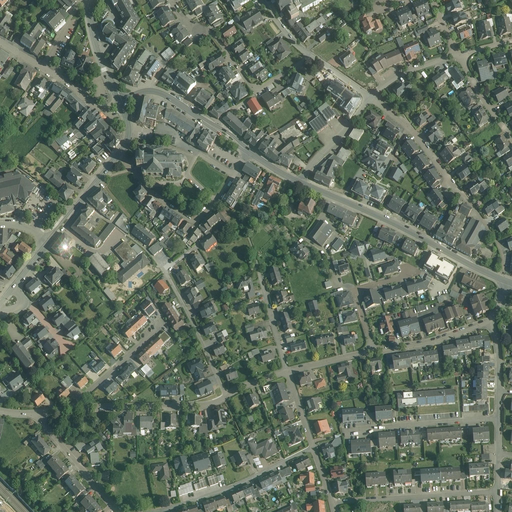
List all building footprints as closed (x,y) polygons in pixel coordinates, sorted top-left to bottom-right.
[(76,2),(74,0),(58,0),(57,1),(60,4),(62,2),(63,3),(64,3),(66,5),(61,11),(64,15),(66,13),(76,2)] [(126,0),(113,0),(114,1),(114,2),(115,4),(116,5),(115,5),(120,13),(124,21),(120,27),(122,28),(119,31),(121,32),(126,35),(128,37),(134,28),(139,22),(138,20),(133,11),(132,10),(126,0)] [(154,0),(150,2),(154,9),(157,7),(163,3),(164,3),(162,0),(154,0)] [(199,0),(198,0),(189,5),(189,6),(191,8),(193,12),(194,11),(200,8),(203,6),(199,0)] [(225,0),(228,4),(229,3),(234,11),(236,10),(237,12),(242,9),(240,6),(249,1),(248,0),(225,0)] [(283,0),(277,4),(275,4),(281,14),(282,13),(286,11),(294,7),(290,1),(289,0),(283,0)] [(291,0),(290,1),(294,7),(297,12),(298,12),(301,10),(303,13),(309,9),(309,8),(311,7),(314,6),(314,7),(319,4),(319,3),(323,0),(324,1),(326,0),(291,0)] [(430,12),(425,1),(424,2),(423,1),(419,3),(424,15),(430,12)] [(419,3),(415,4),(415,6),(413,6),(417,15),(418,17),(424,15),(419,3)] [(451,5),(445,8),(448,15),(461,9),(458,3),(451,5)] [(214,6),(204,12),(206,16),(208,18),(207,18),(208,19),(218,13),(214,6)] [(294,7),(286,11),(291,21),(299,17),(297,12),(294,7)] [(160,12),(157,14),(161,20),(171,14),(170,14),(169,12),(169,11),(167,8),(166,9),(160,12)] [(66,13),(64,15),(61,11),(60,10),(57,14),(64,21),(69,16),(66,13)] [(303,13),(301,10),(298,12),(297,12),(299,17),(301,21),(306,19),(303,13)] [(411,17),(408,10),(407,10),(406,10),(402,11),(407,23),(413,21),(411,17)] [(242,20),(241,20),(242,22),(247,31),(262,21),(256,11),(242,20)] [(291,21),(286,11),(282,13),(283,15),(288,23),(291,21)] [(407,23),(402,11),(398,13),(398,14),(396,15),(399,22),(401,26),(407,23)] [(57,14),(55,12),(44,22),(55,33),(61,27),(59,25),(64,21),(57,14)] [(218,13),(208,19),(210,22),(209,22),(211,25),(213,24),(218,21),(222,19),(218,13)] [(11,20),(3,14),(0,18),(0,23),(5,27),(11,20)] [(171,14),(161,20),(164,27),(168,24),(174,21),(175,21),(173,17),(172,18),(171,15),(171,14)] [(465,14),(464,15),(464,14),(458,17),(452,19),(452,20),(455,27),(467,22),(467,21),(468,21),(465,14)] [(238,15),(232,19),(237,25),(242,22),(241,20),(242,20),(238,15)] [(315,23),(310,16),(308,18),(306,19),(311,26),(315,23)] [(365,16),(359,18),(361,24),(365,23),(364,21),(367,20),(365,16)] [(299,17),(291,21),(288,23),(291,29),(293,30),(293,29),(298,26),(296,24),(301,21),(299,17)] [(306,30),(309,34),(322,24),(321,22),(324,20),(322,18),(315,23),(311,26),(306,30)] [(507,19),(499,21),(501,29),(499,30),(500,35),(501,37),(502,36),(502,35),(511,33),(510,26),(511,26),(510,23),(509,19),(507,19)] [(369,21),(367,20),(364,21),(365,23),(361,24),(363,29),(364,29),(365,30),(366,33),(375,29),(374,26),(372,25),(373,24),(373,23),(371,20),(369,21)] [(108,26),(114,30),(115,27),(114,25),(113,23),(110,21),(108,21),(105,22),(103,23),(102,26),(102,28),(103,31),(104,32),(108,26)] [(379,22),(377,23),(375,22),(373,23),(373,24),(372,25),(374,26),(375,29),(376,32),(382,29),(379,22)] [(5,27),(0,23),(0,34),(3,37),(9,30),(5,27)] [(298,26),(293,29),(294,29),(297,34),(305,29),(303,26),(304,25),(302,23),(298,26)] [(487,24),(479,26),(481,34),(479,34),(480,40),(482,39),(482,40),(492,38),(490,30),(491,30),(490,27),(489,23),(487,24)] [(42,29),(35,24),(31,30),(37,35),(39,32),(40,32),(42,29)] [(108,26),(104,32),(103,35),(108,38),(106,41),(108,42),(113,46),(114,44),(120,48),(119,49),(111,61),(114,63),(113,65),(112,65),(113,66),(113,65),(115,67),(113,68),(118,71),(123,63),(125,64),(126,62),(125,61),(131,53),(132,54),(134,52),(132,50),(136,45),(125,37),(119,33),(118,33),(116,31),(114,30),(108,26)] [(180,26),(172,33),(175,36),(183,30),(182,30),(181,30),(182,30),(182,29),(181,28),(180,26)] [(231,26),(221,33),(226,40),(229,38),(237,33),(231,26)] [(459,33),(457,33),(459,38),(461,38),(462,40),(472,36),(469,28),(467,29),(459,33)] [(311,37),(309,34),(306,30),(305,29),(297,34),(304,43),(311,37)] [(435,29),(427,32),(431,41),(428,42),(430,47),(440,43),(439,40),(435,29)] [(31,30),(26,36),(23,40),(22,39),(20,42),(21,43),(21,44),(31,51),(36,43),(35,42),(38,39),(39,39),(42,34),(40,32),(39,32),(37,35),(31,30)] [(183,30),(175,36),(178,39),(186,33),(184,31),(184,32),(184,31),(183,31),(182,31),(183,30)] [(185,35),(185,34),(186,33),(178,39),(179,41),(181,43),(188,37),(187,35),(185,34),(185,35)] [(323,35),(318,39),(321,43),(326,39),(323,35)] [(401,37),(397,39),(400,47),(405,45),(401,37)] [(272,39),(266,44),(269,48),(275,44),(272,39)] [(39,40),(30,53),(37,57),(45,44),(39,40)] [(291,54),(281,40),(275,44),(269,48),(272,53),(277,50),(281,55),(278,57),(281,61),(291,54)] [(237,45),(232,49),(234,51),(233,51),(236,54),(237,53),(239,55),(245,51),(240,43),(237,45)] [(416,43),(403,49),(407,57),(409,61),(415,59),(413,54),(420,51),(416,43)] [(166,62),(176,55),(171,48),(161,54),(166,62)] [(9,57),(0,50),(0,65),(1,64),(3,65),(9,57)] [(154,58),(144,51),(136,63),(146,70),(154,58)] [(250,58),(245,51),(239,55),(240,57),(239,58),(241,62),(241,61),(243,64),(248,60),(250,58)] [(75,55),(68,52),(62,65),(72,70),(73,70),(75,64),(76,61),(73,60),(75,55)] [(355,61),(349,52),(339,60),(346,68),(355,61)] [(389,67),(384,57),(383,58),(381,54),(373,60),(376,65),(373,67),(377,73),(384,68),(386,70),(389,67)] [(504,54),(493,57),(494,62),(495,67),(496,67),(506,64),(504,54)] [(207,63),(206,64),(207,65),(211,71),(224,62),(220,56),(207,63)] [(91,62),(83,59),(81,63),(80,62),(78,65),(78,66),(76,71),(85,75),(86,76),(88,75),(88,74),(92,65),(93,64),(92,62),(91,62)] [(136,63),(134,61),(130,69),(129,69),(122,81),(133,87),(134,85),(135,83),(139,75),(143,68),(136,63)] [(206,61),(198,65),(201,69),(207,65),(206,64),(207,63),(206,61)] [(152,62),(142,76),(151,82),(160,67),(152,62)] [(487,69),(486,63),(484,63),(483,62),(482,64),(477,65),(478,65),(479,69),(479,70),(480,69),(482,76),(480,77),(486,76),(488,80),(494,79),(492,72),(489,73),(488,69),(487,69)] [(254,63),(252,65),(249,66),(251,69),(249,70),(251,73),(253,75),(254,74),(261,69),(259,67),(257,64),(256,65),(254,63)] [(454,65),(446,70),(457,86),(465,81),(454,65)] [(9,66),(3,74),(8,77),(14,69),(9,66)] [(37,73),(25,67),(20,75),(21,75),(31,81),(32,82),(37,73)] [(222,72),(218,75),(222,80),(231,74),(229,71),(230,70),(228,67),(222,72)] [(373,67),(368,70),(373,76),(377,73),(373,67)] [(261,69),(254,74),(255,76),(255,77),(257,80),(259,78),(261,80),(266,77),(264,75),(266,74),(264,70),(263,71),(262,69),(261,69)] [(176,77),(169,71),(162,80),(172,87),(179,78),(176,77)] [(231,74),(222,80),(226,86),(230,83),(236,79),(234,76),(233,77),(231,74)] [(31,81),(21,75),(15,86),(25,92),(31,81)] [(183,75),(173,87),(186,97),(196,85),(183,75)] [(303,79),(293,75),(294,76),(291,82),(289,81),(287,85),(289,86),(289,88),(288,88),(298,92),(301,93),(303,88),(300,87),(298,86),(301,79),(303,79)] [(440,76),(432,82),(437,88),(444,83),(443,80),(440,76)] [(48,83),(42,79),(37,87),(36,89),(40,91),(41,89),(43,90),(44,89),(45,90),(46,88),(45,87),(48,83)] [(316,79),(311,83),(315,87),(319,84),(316,79)] [(64,89),(57,84),(57,85),(52,92),(55,94),(46,104),(50,107),(58,98),(59,96),(64,89)] [(248,95),(240,84),(229,91),(235,99),(237,97),(240,101),(248,95)] [(345,85),(339,93),(343,96),(343,95),(348,89),(349,88),(345,85)] [(401,85),(393,92),(398,98),(407,92),(406,92),(404,88),(401,85)] [(504,88),(494,94),(499,103),(508,97),(509,97),(508,95),(504,88)] [(73,95),(64,89),(59,96),(58,98),(63,103),(65,100),(67,102),(68,101),(73,95)] [(358,96),(348,89),(343,95),(353,102),(358,96)] [(215,100),(201,90),(193,102),(197,104),(203,109),(207,112),(215,100)] [(471,92),(466,92),(464,93),(460,96),(460,97),(463,102),(473,96),(471,92)] [(276,94),(271,98),(268,93),(262,97),(270,110),(270,109),(281,102),(276,94)] [(88,109),(73,95),(68,101),(71,104),(72,106),(71,108),(77,114),(79,112),(83,115),(88,109)] [(473,96),(463,102),(467,108),(474,104),(476,100),(473,96)] [(50,107),(48,110),(53,114),(63,103),(58,98),(50,107)] [(159,109),(148,106),(148,107),(147,106),(149,99),(142,98),(136,124),(143,125),(144,118),(153,120),(156,121),(156,122),(159,109)] [(248,103),(255,116),(264,111),(257,98),(248,103)] [(30,103),(25,99),(19,106),(20,107),(23,109),(21,113),(27,117),(34,107),(30,103)] [(224,103),(215,110),(213,109),(210,114),(218,120),(222,115),(229,109),(224,103)] [(332,112),(329,108),(326,105),(314,114),(317,118),(309,125),(317,135),(329,125),(328,123),(336,117),(332,112)] [(173,111),(159,108),(156,122),(168,124),(188,137),(186,139),(187,142),(187,143),(193,146),(193,147),(194,147),(197,146),(198,147),(208,154),(212,147),(217,139),(216,139),(216,138),(176,113),(173,112),(173,111)] [(88,109),(83,115),(74,125),(79,130),(88,120),(94,114),(93,114),(88,109)] [(473,114),(473,115),(474,115),(473,116),(474,118),(475,118),(476,119),(478,118),(481,123),(479,124),(480,125),(482,123),(487,120),(488,119),(487,117),(487,116),(486,115),(485,115),(481,109),(478,111),(473,114)] [(340,117),(335,110),(332,112),(336,117),(338,119),(340,117)] [(381,118),(370,111),(368,114),(366,118),(368,120),(371,122),(369,125),(375,128),(381,118)] [(94,114),(88,120),(88,121),(90,122),(97,115),(98,116),(98,115),(97,113),(95,112),(93,114),(94,114)] [(248,130),(230,113),(223,120),(241,137),(248,130)] [(98,116),(97,115),(90,122),(91,124),(85,130),(89,134),(90,134),(96,129),(103,123),(104,122),(98,116)] [(421,115),(414,120),(420,127),(426,122),(425,120),(422,117),(421,115)] [(300,117),(295,121),(297,124),(302,131),(307,127),(300,117)] [(153,120),(144,118),(143,125),(152,127),(153,120)] [(254,124),(249,119),(244,125),(249,130),(254,124)] [(395,128),(388,122),(385,126),(389,129),(389,128),(393,131),(395,128)] [(103,123),(96,129),(98,131),(102,136),(103,136),(104,135),(110,130),(103,123)] [(439,129),(435,123),(427,128),(431,133),(434,131),(435,132),(439,129)] [(356,127),(349,138),(357,143),(364,132),(356,127)] [(393,131),(389,128),(389,129),(384,136),(393,142),(398,134),(393,131)] [(120,140),(111,130),(110,130),(104,135),(110,141),(104,145),(105,147),(106,148),(112,154),(120,142),(120,140)] [(98,131),(91,136),(96,141),(102,136),(98,131)] [(435,132),(434,131),(431,133),(426,136),(432,144),(434,142),(435,144),(436,143),(438,144),(440,142),(440,140),(439,138),(435,132)] [(253,135),(250,133),(244,140),(254,147),(264,135),(259,132),(256,136),(255,137),(253,135)] [(74,144),(65,134),(52,145),(61,156),(74,144)] [(103,136),(96,142),(98,144),(103,149),(105,147),(104,145),(110,141),(104,135),(103,136)] [(300,144),(296,138),(290,141),(293,146),(294,148),(300,144)] [(509,147),(503,138),(496,143),(501,151),(501,152),(507,148),(509,147)] [(286,145),(282,140),(278,143),(282,148),(276,153),(282,157),(283,155),(284,154),(291,148),(286,145)] [(271,141),(267,146),(264,144),(259,151),(270,159),(275,152),(274,151),(277,146),(271,141)] [(376,145),(387,152),(389,148),(381,142),(378,141),(376,145)] [(405,146),(402,148),(406,153),(415,146),(411,141),(405,146)] [(450,142),(444,147),(447,150),(454,145),(451,142),(450,142)] [(103,149),(98,144),(92,149),(98,155),(106,148),(105,147),(103,149)] [(387,152),(376,145),(373,149),(375,151),(384,156),(387,152)] [(415,146),(406,153),(409,158),(410,158),(417,153),(419,151),(415,146)] [(351,153),(342,148),(336,157),(336,158),(345,163),(351,153)] [(451,148),(441,156),(448,165),(454,160),(460,156),(455,149),(453,150),(451,148)] [(507,148),(501,152),(501,151),(499,152),(502,156),(510,152),(507,148)] [(169,150),(168,152),(163,152),(163,149),(142,149),(142,159),(137,159),(137,167),(142,167),(142,177),(166,177),(166,178),(166,179),(166,180),(167,179),(172,179),(173,179),(173,178),(178,178),(178,168),(182,168),(182,169),(183,169),(183,168),(185,166),(186,166),(186,165),(185,165),(185,162),(186,161),(185,161),(183,159),(183,158),(182,158),(182,159),(177,159),(177,155),(178,154),(177,154),(176,154),(173,154),(173,152),(171,150),(169,150)] [(276,153),(275,152),(270,159),(276,164),(282,157),(276,153)] [(375,158),(367,153),(362,162),(370,167),(375,158)] [(511,165),(511,153),(503,159),(509,168),(511,165)] [(468,154),(462,159),(465,163),(471,159),(468,154)] [(289,158),(283,155),(282,157),(276,164),(280,166),(281,165),(288,168),(292,160),(294,157),(291,156),(289,158)] [(334,155),(321,168),(325,170),(329,161),(338,165),(334,174),(339,165),(342,167),(345,163),(336,158),(336,157),(334,155)] [(420,157),(413,163),(417,168),(426,161),(422,156),(420,157)] [(384,163),(375,158),(370,167),(378,172),(384,163)] [(96,166),(90,161),(89,161),(87,159),(86,159),(83,163),(83,164),(86,166),(82,170),(89,175),(96,166)] [(325,170),(322,176),(332,180),(334,174),(338,165),(329,161),(325,170)] [(426,161),(417,168),(420,172),(427,167),(430,165),(426,161)] [(208,170),(201,163),(190,174),(206,189),(212,183),(217,178),(218,177),(210,168),(208,170)] [(261,172),(249,165),(244,173),(246,175),(251,178),(256,181),(261,172)] [(465,168),(456,174),(462,181),(470,175),(465,168)] [(403,174),(393,169),(389,179),(398,184),(403,174)] [(431,172),(424,177),(428,182),(437,175),(433,170),(431,172)] [(74,171),(73,171),(67,179),(75,185),(76,185),(79,188),(82,185),(78,182),(82,177),(81,177),(79,175),(74,171)] [(0,178),(0,205),(12,203),(13,207),(17,206),(14,197),(18,196),(21,198),(20,200),(26,204),(30,198),(29,197),(30,196),(30,197),(30,196),(31,195),(31,194),(32,195),(32,194),(31,194),(32,193),(33,194),(36,195),(39,190),(37,189),(38,188),(24,178),(22,179),(21,176),(18,174),(0,178)] [(322,176),(318,174),(314,181),(329,188),(333,181),(332,180),(322,176)] [(60,180),(54,175),(49,181),(58,188),(59,187),(62,190),(65,187),(63,185),(64,183),(60,180)] [(437,175),(428,182),(431,187),(438,182),(440,180),(437,175)] [(271,177),(263,194),(264,194),(271,198),(276,189),(277,190),(281,182),(271,177)] [(221,183),(217,178),(212,183),(215,186),(217,187),(221,183)] [(376,186),(374,189),(373,188),(374,186),(359,178),(358,181),(359,181),(357,184),(356,183),(353,190),(354,191),(352,193),(363,199),(364,198),(369,200),(369,199),(380,205),(382,202),(383,202),(387,196),(385,195),(387,192),(376,186)] [(241,182),(236,179),(233,185),(234,186),(241,190),(245,184),(241,182)] [(474,183),(467,188),(473,196),(480,191),(482,193),(487,190),(484,187),(486,186),(483,183),(477,187),(474,183)] [(62,190),(58,196),(67,203),(74,193),(66,186),(65,187),(62,190)] [(241,190),(234,186),(231,192),(239,197),(242,191),(241,190)] [(141,187),(134,194),(139,201),(138,201),(140,203),(145,199),(143,198),(147,194),(141,187)] [(112,201),(101,189),(93,196),(99,203),(101,200),(103,199),(108,205),(112,201)] [(429,196),(433,202),(441,196),(437,190),(437,191),(429,196)] [(239,197),(231,192),(227,197),(234,202),(235,202),(239,197)] [(263,194),(259,192),(256,198),(261,200),(264,194),(263,194)] [(99,203),(93,196),(88,200),(88,201),(97,210),(102,206),(101,204),(99,203)] [(441,196),(433,202),(437,207),(445,201),(441,196)] [(156,202),(149,197),(144,206),(152,211),(153,209),(155,207),(153,206),(156,202)] [(227,197),(226,197),(222,203),(230,208),(234,202),(227,197)] [(261,200),(256,198),(252,205),(254,206),(261,200)] [(400,201),(395,198),(394,199),(389,207),(388,208),(393,211),(400,201)] [(316,206),(306,201),(305,204),(302,203),(298,212),(299,212),(298,214),(298,215),(301,216),(302,216),(303,214),(306,216),(307,215),(311,217),(316,206)] [(405,204),(400,201),(393,211),(398,215),(400,212),(405,205),(405,204)] [(162,206),(156,202),(153,206),(155,207),(153,209),(157,212),(156,212),(157,213),(158,212),(162,206)] [(12,203),(0,205),(0,215),(6,214),(14,212),(13,207),(12,203)] [(459,203),(451,217),(458,221),(459,219),(462,214),(459,212),(464,205),(459,203)] [(495,210),(490,204),(483,209),(487,216),(495,210)] [(94,211),(87,205),(82,212),(84,214),(81,218),(88,224),(93,227),(94,228),(95,229),(102,219),(94,212),(94,211)] [(327,213),(338,218),(342,210),(331,205),(329,210),(327,213)] [(472,210),(464,205),(459,212),(462,214),(467,216),(468,217),(472,210)] [(105,209),(102,206),(97,210),(101,213),(110,220),(114,215),(109,212),(105,209)] [(405,215),(405,216),(409,220),(416,210),(411,206),(410,208),(405,215)] [(283,210),(280,207),(270,216),(271,218),(278,211),(280,213),(283,210)] [(176,216),(166,209),(160,217),(164,219),(165,218),(171,223),(176,216)] [(342,210),(338,218),(343,221),(343,222),(346,224),(350,214),(342,210)] [(421,213),(416,210),(409,220),(414,223),(416,220),(421,213)] [(212,215),(204,221),(205,221),(201,224),(202,225),(199,227),(201,230),(200,231),(201,232),(202,231),(205,234),(207,237),(210,234),(208,231),(222,220),(216,214),(215,212),(212,215)] [(227,222),(219,212),(216,214),(222,220),(225,224),(227,222)] [(357,217),(350,214),(346,224),(353,227),(357,217)] [(432,218),(427,215),(426,216),(421,223),(420,225),(425,228),(432,218)] [(171,223),(173,225),(178,228),(183,221),(176,216),(171,223)] [(451,217),(445,229),(441,227),(439,231),(452,238),(457,229),(460,222),(458,221),(451,217)] [(88,224),(81,218),(71,230),(83,239),(84,239),(91,244),(90,245),(95,249),(101,242),(89,232),(84,229),(88,224)] [(432,218),(425,228),(430,232),(433,228),(437,222),(437,221),(432,218)] [(124,223),(119,219),(115,224),(120,228),(124,223)] [(483,226),(472,220),(469,226),(468,226),(467,226),(468,226),(465,233),(464,232),(464,233),(456,249),(470,257),(474,251),(476,252),(479,246),(477,245),(482,237),(485,238),(488,233),(483,226)] [(504,220),(495,226),(501,233),(509,227),(504,220)] [(184,221),(178,230),(187,236),(193,228),(184,221)] [(334,231),(321,221),(309,237),(322,247),(334,231)] [(124,223),(120,228),(128,234),(128,233),(124,222),(124,223)] [(171,223),(168,227),(167,226),(162,232),(164,234),(165,234),(171,229),(173,225),(171,223)] [(93,227),(88,224),(84,229),(89,232),(93,227)] [(109,225),(98,240),(101,242),(103,244),(116,228),(111,224),(109,225)] [(132,233),(138,238),(144,230),(138,226),(132,233)] [(461,231),(457,229),(452,238),(456,240),(452,247),(456,249),(464,233),(464,232),(461,231)] [(138,238),(143,242),(149,234),(144,230),(138,238)] [(195,230),(188,238),(190,241),(194,244),(201,234),(195,230)] [(390,232),(386,231),(383,230),(380,235),(379,239),(385,242),(390,232)] [(452,238),(439,231),(438,230),(436,233),(438,234),(436,238),(452,247),(456,240),(452,238)] [(396,236),(393,234),(390,232),(385,242),(391,245),(393,242),(396,236)] [(155,239),(149,234),(143,242),(146,244),(149,246),(155,239)] [(73,242),(64,235),(60,240),(67,248),(73,242)] [(211,235),(200,244),(206,252),(217,243),(211,235)] [(18,240),(12,236),(8,243),(13,247),(14,245),(18,240)] [(339,239),(332,247),(337,252),(345,243),(339,239)] [(60,240),(52,250),(61,257),(63,255),(67,249),(67,248),(60,240)] [(174,245),(169,240),(167,242),(165,244),(167,246),(170,249),(174,245)] [(356,240),(351,253),(362,257),(367,244),(356,240)] [(419,248),(407,241),(402,250),(407,253),(408,252),(412,255),(412,256),(414,257),(419,248)] [(131,249),(125,242),(115,251),(125,264),(127,262),(130,265),(116,277),(123,284),(142,268),(143,269),(150,263),(142,255),(137,259),(136,258),(142,252),(136,245),(131,249)] [(153,246),(148,250),(154,256),(159,251),(159,252),(164,248),(159,243),(158,242),(154,246),(153,246)] [(13,247),(8,243),(6,245),(4,248),(8,251),(11,250),(13,247)] [(296,243),(290,250),(294,254),(295,253),(301,248),(296,243)] [(32,251),(22,244),(19,248),(14,245),(13,247),(11,250),(17,254),(18,251),(27,257),(28,255),(32,251)] [(309,253),(302,246),(301,248),(295,253),(302,260),(303,259),(304,260),(309,256),(308,255),(309,253)] [(8,251),(4,248),(3,250),(0,252),(0,257),(6,262),(9,264),(12,260),(6,255),(8,251)] [(67,249),(63,255),(69,260),(73,255),(67,249)] [(375,250),(371,252),(374,262),(386,259),(385,254),(375,250)] [(439,269),(435,275),(449,282),(457,267),(443,260),(441,264),(437,262),(439,258),(431,254),(425,267),(432,271),(435,267),(439,269)] [(110,270),(97,255),(89,262),(102,277),(108,273),(107,272),(110,270)] [(199,256),(191,261),(194,265),(192,265),(196,271),(204,266),(199,256)] [(338,266),(337,266),(339,271),(340,275),(350,272),(347,263),(338,266)] [(395,263),(382,267),(382,270),(384,276),(398,272),(397,270),(397,268),(395,263)] [(14,272),(8,267),(4,273),(2,275),(6,278),(8,280),(10,278),(13,275),(12,275),(14,272)] [(47,283),(48,283),(52,287),(55,285),(56,285),(60,281),(59,280),(62,277),(63,277),(60,274),(61,274),(60,274),(59,272),(59,271),(59,270),(58,269),(57,269),(56,269),(55,269),(44,279),(44,280),(44,281),(44,282),(45,283),(46,283),(46,284),(47,284),(47,283)] [(64,271),(60,274),(61,274),(60,274),(63,277),(62,277),(64,279),(66,277),(68,280),(70,278),(66,274),(64,271)] [(185,272),(177,277),(179,281),(181,281),(183,285),(191,281),(185,272)] [(72,276),(70,278),(73,282),(79,277),(75,273),(72,276)] [(279,273),(270,276),(273,286),(282,284),(279,273)] [(472,277),(469,276),(469,277),(466,275),(462,285),(470,288),(478,291),(486,288),(484,284),(483,284),(482,282),(477,280),(478,279),(475,277),(475,278),(472,277)] [(251,279),(247,280),(247,279),(245,278),(243,278),(242,280),(243,281),(237,283),(239,290),(244,288),(244,291),(247,292),(249,292),(250,293),(254,292),(251,279)] [(34,279),(25,287),(31,294),(40,287),(40,286),(42,284),(37,279),(35,281),(34,279)] [(158,280),(151,286),(154,289),(155,288),(160,283),(158,280)] [(421,280),(414,282),(417,292),(424,290),(422,283),(421,280)] [(426,282),(422,283),(424,290),(424,291),(428,290),(428,288),(431,283),(426,280),(426,282)] [(166,291),(168,289),(162,282),(160,283),(155,288),(162,295),(164,293),(166,293),(166,291)] [(414,282),(406,284),(407,287),(409,294),(417,292),(414,282)] [(399,287),(391,289),(394,299),(401,297),(402,296),(399,289),(399,287)] [(107,288),(103,292),(112,302),(116,298),(107,288)] [(391,289),(384,291),(387,301),(394,299),(391,289)] [(197,296),(194,290),(186,294),(192,305),(193,305),(198,302),(202,300),(199,295),(197,296)] [(460,295),(452,291),(449,296),(457,300),(460,295)] [(374,292),(363,295),(365,302),(367,308),(375,306),(376,306),(380,305),(379,300),(376,301),(374,294),(374,292)] [(343,295),(336,297),(339,305),(341,304),(342,308),(353,304),(349,293),(343,295)] [(286,294),(276,296),(279,306),(289,303),(289,302),(290,302),(289,296),(287,296),(286,294)] [(461,295),(460,294),(460,295),(457,300),(456,303),(461,305),(465,297),(461,295)] [(476,299),(476,298),(473,299),(473,300),(470,301),(471,306),(472,306),(473,307),(472,308),(473,311),(473,310),(475,316),(479,314),(479,315),(482,314),(483,314),(486,313),(485,312),(489,311),(487,307),(488,306),(486,300),(485,301),(484,296),(479,298),(478,298),(476,299)] [(38,304),(45,313),(54,305),(47,297),(38,304)] [(141,308),(149,317),(155,311),(147,302),(141,308)] [(198,302),(193,305),(195,310),(201,306),(198,302)] [(317,302),(309,305),(311,313),(316,312),(319,311),(317,302)] [(207,306),(201,309),(203,313),(200,314),(202,319),(205,318),(206,320),(210,317),(210,316),(215,313),(210,304),(207,305),(207,306)] [(169,305),(162,309),(167,318),(175,313),(172,308),(171,308),(169,305)] [(258,305),(247,308),(249,316),(260,313),(258,305)] [(424,305),(416,308),(417,313),(426,311),(424,305)] [(452,310),(451,310),(455,319),(454,319),(455,319),(461,317),(458,309),(458,308),(452,310)] [(451,309),(445,312),(446,313),(448,321),(449,321),(454,319),(455,319),(451,310),(452,310),(451,309)] [(29,312),(20,319),(28,330),(37,323),(29,312)] [(57,313),(50,318),(56,327),(64,322),(57,313)] [(175,313),(167,318),(172,326),(173,327),(173,328),(174,329),(175,330),(175,331),(181,327),(184,325),(181,320),(180,321),(178,318),(175,313)] [(348,314),(342,316),(344,324),(357,321),(357,317),(356,318),(355,313),(348,314)] [(287,315),(280,317),(283,325),(290,322),(287,315)] [(147,322),(141,316),(138,319),(138,318),(133,322),(139,329),(147,322)] [(440,316),(423,322),(428,334),(434,331),(435,331),(437,330),(444,328),(440,316)] [(383,320),(381,321),(382,325),(380,326),(382,330),(383,330),(385,335),(394,332),(392,327),(393,327),(392,322),(391,322),(390,318),(388,319),(383,320)] [(416,319),(407,322),(411,335),(420,333),(416,319)] [(71,322),(61,330),(70,341),(80,333),(71,322)] [(133,322),(129,326),(130,327),(127,330),(127,329),(123,333),(129,339),(132,336),(139,329),(133,322)] [(290,322),(283,325),(285,333),(293,331),(290,322)] [(407,322),(399,324),(402,338),(411,335),(407,322)] [(210,325),(203,329),(206,336),(216,331),(213,324),(210,325)] [(252,326),(250,326),(246,328),(248,334),(254,332),(252,326)] [(34,333),(40,340),(47,334),(41,327),(34,333)] [(184,332),(181,327),(175,331),(178,335),(184,332)] [(254,333),(250,334),(252,342),(267,338),(265,330),(254,333)] [(171,339),(165,332),(158,339),(164,345),(171,339)] [(333,336),(324,337),(326,345),(334,343),(333,336)] [(354,336),(344,338),(345,346),(355,344),(354,336)] [(324,337),(316,339),(317,346),(326,345),(324,337)] [(484,339),(483,338),(476,339),(478,349),(485,348),(485,349),(484,349),(485,351),(491,350),(489,339),(484,339)] [(24,342),(20,345),(19,344),(11,350),(27,370),(35,364),(24,351),(32,345),(28,339),(24,342)] [(51,339),(41,346),(50,359),(60,352),(51,339)] [(164,345),(158,339),(151,346),(157,352),(162,348),(161,348),(164,345)] [(476,339),(469,340),(470,342),(471,350),(478,349),(476,339)] [(304,342),(290,345),(292,353),(306,349),(304,342)] [(470,342),(463,343),(464,352),(471,351),(471,350),(470,342)] [(463,343),(456,344),(456,347),(458,353),(464,352),(463,343)] [(116,345),(113,348),(113,347),(108,351),(114,358),(122,351),(116,345)] [(221,345),(212,349),(216,357),(225,352),(221,345)] [(157,352),(151,346),(144,352),(149,358),(152,356),(157,352)] [(456,347),(450,348),(451,357),(458,356),(458,353),(456,347)] [(450,348),(443,349),(443,352),(444,358),(444,359),(451,357),(450,348)] [(260,355),(263,364),(274,360),(271,351),(260,355)] [(143,352),(137,358),(144,366),(150,360),(149,358),(144,352),(143,352)] [(437,353),(430,354),(432,364),(439,362),(438,359),(437,353)] [(423,354),(416,355),(418,364),(425,363),(423,355),(423,354)] [(430,354),(423,355),(425,363),(425,365),(432,364),(430,354)] [(416,355),(409,356),(411,365),(418,364),(416,355)] [(409,356),(392,358),(392,359),(394,365),(394,370),(411,368),(411,365),(409,356)] [(381,358),(369,360),(370,367),(371,373),(374,372),(383,371),(381,358)] [(200,360),(188,365),(192,374),(204,369),(200,360)] [(105,367),(99,361),(96,364),(96,363),(91,368),(97,374),(105,367)] [(136,371),(130,364),(118,375),(119,376),(124,382),(131,375),(132,376),(136,371)] [(349,364),(337,366),(339,374),(343,373),(350,371),(349,364)] [(91,371),(86,365),(81,369),(87,375),(91,371)] [(146,365),(141,370),(146,376),(152,370),(146,365)] [(238,378),(234,370),(229,372),(229,373),(225,374),(228,382),(238,378)] [(201,371),(194,374),(197,382),(204,379),(201,371)] [(350,371),(343,373),(344,376),(345,380),(352,378),(350,371)] [(16,373),(10,377),(18,387),(23,383),(16,373)] [(309,374),(299,376),(301,386),(309,384),(309,386),(312,385),(309,374)] [(88,382),(83,376),(80,379),(79,378),(75,383),(81,389),(88,382)] [(124,382),(119,376),(115,380),(120,385),(124,382)] [(10,377),(3,382),(6,387),(8,385),(12,391),(18,387),(10,377)] [(74,384),(68,377),(63,382),(69,388),(74,384)] [(323,380),(315,382),(317,389),(319,388),(325,386),(323,380)] [(204,384),(203,381),(194,385),(196,389),(198,388),(198,387),(204,384)] [(69,389),(63,382),(61,384),(67,391),(69,389)] [(112,382),(104,388),(110,395),(113,392),(117,388),(112,382)] [(211,388),(208,383),(204,384),(198,387),(198,388),(202,396),(205,395),(206,395),(210,393),(209,393),(213,391),(211,387),(211,388)] [(283,385),(272,389),(273,392),(275,398),(286,394),(283,385)] [(177,396),(177,388),(161,388),(161,398),(166,398),(166,397),(177,396)] [(69,395),(64,389),(61,392),(60,391),(56,395),(62,402),(69,395)] [(454,392),(435,394),(436,405),(455,404),(454,392)] [(36,396),(31,400),(37,407),(45,400),(39,394),(36,397),(36,396)] [(286,394),(275,398),(277,405),(285,402),(289,401),(286,394)] [(435,394),(416,395),(417,407),(436,405),(435,394)] [(416,395),(397,397),(398,408),(417,407),(416,395)] [(254,396),(246,400),(250,410),(258,406),(254,396)] [(307,402),(306,402),(310,413),(314,412),(315,412),(319,411),(317,405),(321,403),(320,398),(313,400),(307,402)] [(392,408),(375,409),(376,413),(376,420),(376,421),(392,420),(392,418),(392,412),(392,408)] [(289,410),(287,411),(287,410),(280,412),(280,413),(281,417),(283,416),(285,423),(294,420),(291,412),(290,412),(289,410)] [(363,410),(342,412),(343,424),(364,422),(363,410)] [(223,412),(213,414),(215,422),(215,426),(225,424),(223,412)] [(253,414),(247,417),(250,423),(256,420),(253,414)] [(176,416),(166,416),(166,429),(175,429),(176,416)] [(200,417),(187,417),(187,421),(191,421),(191,428),(200,428),(200,422),(201,422),(201,420),(200,420),(200,417)] [(122,421),(120,419),(119,420),(113,426),(114,426),(114,436),(118,436),(118,437),(122,437),(122,436),(123,436),(123,434),(132,434),(132,437),(137,437),(137,431),(137,430),(132,430),(132,419),(125,419),(124,419),(124,426),(123,426),(123,424),(121,423),(122,421)] [(153,419),(140,419),(140,429),(147,429),(147,431),(153,430),(152,424),(153,424),(153,419)] [(325,421),(314,425),(316,430),(327,426),(325,421)] [(327,426),(316,430),(317,435),(324,433),(325,434),(330,433),(328,426),(327,426)] [(293,429),(288,431),(288,432),(289,431),(291,435),(289,436),(293,445),(303,441),(297,427),(293,429)] [(463,429),(439,431),(440,441),(462,439),(461,435),(464,435),(463,429)] [(473,431),(473,435),(473,443),(489,442),(489,430),(473,431)] [(439,431),(427,432),(428,438),(428,442),(440,441),(439,431)] [(106,439),(101,433),(97,437),(103,442),(106,439)] [(419,433),(411,433),(411,434),(409,434),(409,433),(401,434),(401,444),(402,444),(404,446),(417,445),(418,443),(419,443),(419,433)] [(395,435),(379,436),(380,448),(396,446),(395,441),(395,435)] [(38,437),(31,444),(37,450),(44,444),(38,437)] [(271,440),(257,447),(256,444),(256,443),(255,443),(254,441),(249,443),(248,443),(254,454),(255,454),(256,456),(260,455),(259,453),(262,451),(266,459),(277,453),(271,440)] [(82,441),(81,441),(75,446),(80,452),(86,447),(82,441)] [(97,441),(85,450),(89,455),(90,454),(91,456),(92,464),(99,463),(99,462),(99,455),(97,455),(94,452),(97,450),(97,451),(98,450),(101,447),(97,441)] [(370,442),(351,443),(351,446),(352,455),(371,454),(371,448),(370,442)] [(50,452),(44,444),(37,450),(43,458),(50,452)] [(331,446),(325,447),(326,449),(322,450),(324,456),(325,456),(326,460),(331,458),(330,455),(334,453),(332,447),(331,447),(331,446)] [(222,453),(218,454),(218,455),(218,457),(214,458),(217,469),(223,467),(224,468),(225,466),(226,466),(222,453)] [(243,453),(235,457),(237,462),(239,467),(247,463),(243,453)] [(208,466),(210,466),(206,454),(199,456),(204,471),(209,470),(208,466)] [(199,473),(204,471),(199,456),(192,458),(196,470),(198,469),(199,473)] [(49,463),(47,464),(54,472),(62,465),(55,457),(49,463)] [(307,457),(295,464),(297,469),(303,466),(304,468),(311,465),(307,457)] [(44,458),(40,462),(39,461),(36,464),(39,467),(42,465),(46,461),(44,458)] [(186,458),(181,460),(181,459),(176,461),(176,463),(174,463),(176,470),(178,469),(180,477),(186,475),(186,476),(190,474),(186,458)] [(68,473),(62,465),(54,472),(57,476),(56,477),(59,481),(63,477),(68,473)] [(167,465),(152,467),(153,475),(161,474),(161,481),(169,480),(167,465)] [(342,468),(334,469),(334,472),(331,472),(332,478),(340,477),(343,477),(343,476),(342,468)] [(460,469),(440,471),(441,482),(461,480),(460,474),(460,469)] [(440,471),(420,472),(420,476),(421,482),(421,483),(441,482),(440,471)] [(411,472),(393,473),(394,485),(412,484),(412,481),(411,472)] [(277,473),(268,477),(272,485),(276,483),(277,487),(283,484),(277,473)] [(385,474),(366,476),(366,488),(386,487),(386,479),(385,474)] [(314,475),(305,475),(305,476),(300,476),(300,482),(305,482),(305,486),(314,485),(314,475)] [(67,481),(65,483),(71,491),(79,485),(72,477),(67,481)] [(268,477),(259,482),(260,484),(263,490),(267,488),(268,492),(274,489),(272,485),(268,477)] [(342,484),(333,485),(335,495),(343,494),(343,493),(348,492),(347,488),(347,484),(346,484),(342,484)] [(79,485),(71,491),(77,498),(80,496),(85,492),(79,485)] [(251,486),(241,490),(244,498),(254,494),(253,492),(251,486)] [(236,492),(231,494),(234,503),(244,498),(241,490),(236,492)] [(89,497),(81,504),(84,507),(81,509),(84,511),(86,511),(88,510),(95,504),(89,497)] [(223,498),(213,501),(216,510),(226,507),(225,501),(224,501),(223,498)] [(229,500),(225,501),(226,507),(227,511),(233,511),(231,506),(229,500)] [(213,501),(203,504),(205,510),(205,511),(210,511),(216,510),(213,501)]
